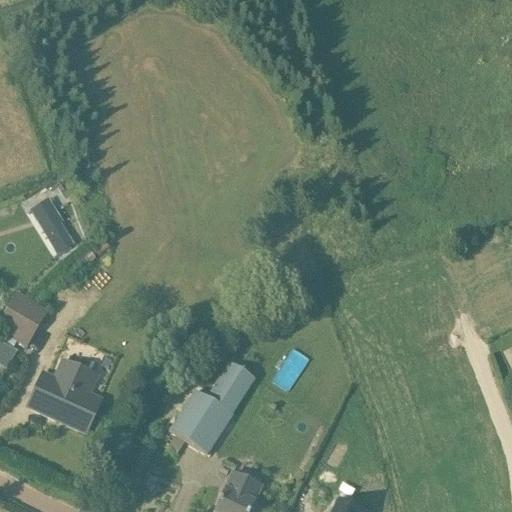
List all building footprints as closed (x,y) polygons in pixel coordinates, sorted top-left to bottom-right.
[(27,210),(54,256),(73,245),(46,199),(27,210)] [(25,348),(46,315),(45,315),(17,296),(0,323),(0,332),(17,343),(25,348)] [(12,350),(0,344),(0,368),(6,372),(16,353),(12,350)] [(41,383),(28,411),(83,435),(98,402),(87,397),(94,381),(61,366),(51,388),(41,383)] [(194,392),(168,434),(208,459),(234,418),(194,392)] [(350,449),(333,440),(318,468),(336,477),(350,449)] [(237,464),(225,489),(217,504),(213,511),(253,511),(269,480),(237,464)] [(371,511),(373,509),(343,495),(334,511),(371,511)]
